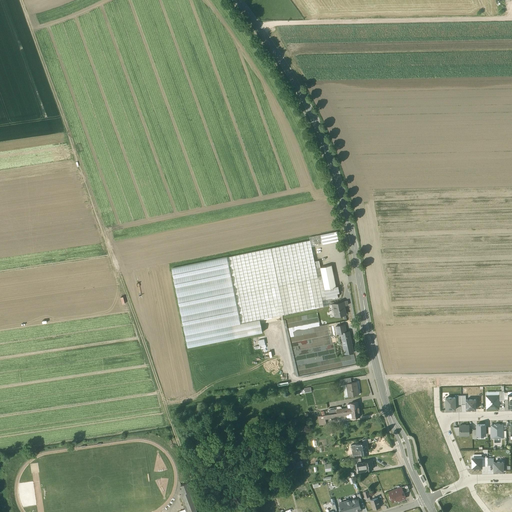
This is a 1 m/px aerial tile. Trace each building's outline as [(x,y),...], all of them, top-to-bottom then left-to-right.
[(321,235),(323,244),(338,241),(337,231),(321,235)] [(323,244),(321,235),(309,237),(310,240),(312,247),(323,244)] [(310,240),(271,248),(284,314),(324,306),(322,300),(322,297),(326,296),(324,289),(336,287),(332,265),(320,267),(320,268),(316,268),(312,247),(310,240)] [(260,319),(284,314),(271,248),(228,257),(241,323),(260,319)] [(241,323),(228,257),(172,268),(188,347),(262,332),(260,319),(241,323)] [(336,287),(324,289),(326,296),(322,297),(322,300),(326,299),(338,297),(337,294),(336,287)] [(334,304),(336,316),(346,314),(344,307),(343,304),(339,305),(338,303),(334,304)] [(342,325),(335,326),(337,334),(341,333),(344,332),(342,325)] [(344,332),(341,333),(342,342),(346,341),(346,344),(343,345),(345,354),(354,352),(352,343),(351,344),(350,340),(351,340),(349,331),(346,332),(344,332)] [(298,374),(295,361),(290,362),(292,373),(295,372),(295,375),(298,374)] [(347,384),(349,397),(358,395),(356,382),(352,383),(347,383),(347,384)] [(404,402),(418,432),(428,428),(426,424),(434,420),(422,391),(406,398),(407,401),(404,402)] [(486,396),(486,409),(498,409),(498,401),(499,401),(498,396),(486,396)] [(455,398),(446,398),(446,410),(455,410),(455,405),(455,398)] [(476,400),(466,400),(466,405),(466,410),(476,409),(476,400)] [(351,408),(351,411),(359,409),(358,402),(350,404),(351,408)] [(360,417),(359,409),(351,411),(351,413),(352,418),(360,417)] [(317,417),(319,426),(326,425),(325,419),(322,420),(321,416),(317,417)] [(491,439),(504,439),(503,431),(503,424),(490,424),(491,428),(491,435),(491,439)] [(462,426),(459,426),(459,427),(460,436),(469,436),(469,425),(466,426),(466,425),(462,425),(462,426)] [(485,425),(477,425),(477,430),(477,436),(485,436),(485,425)] [(357,450),(356,444),(351,445),(353,456),(368,453),(367,448),(357,450)] [(427,457),(439,484),(454,478),(453,476),(456,475),(444,444),(433,448),(435,453),(427,457)] [(473,465),(473,466),(477,466),(477,468),(482,467),(482,458),(472,458),(472,465),(473,465)] [(357,463),(358,468),(361,468),(361,472),(366,471),(366,470),(373,469),(371,461),(364,462),(361,462),(360,463),(357,463)] [(503,462),(494,462),(494,465),(494,471),(503,471),(503,462)] [(196,511),(189,492),(191,491),(188,483),(181,486),(182,489),(180,489),(181,494),(180,495),(186,511),(196,511)] [(483,492),(498,511),(509,511),(508,510),(511,506),(511,503),(500,487),(494,491),(491,487),(483,492)] [(392,499),(393,502),(399,500),(399,501),(406,498),(404,492),(402,488),(402,489),(395,491),(394,490),(389,492),(390,496),(389,497),(390,499),(391,500),(392,499)] [(473,511),(475,511),(463,496),(461,498),(459,495),(451,499),(454,503),(450,506),(454,511),(473,511)] [(359,502),(357,497),(339,503),(342,511),(357,511),(362,511),(359,502)] [(370,500),(373,509),(380,507),(377,498),(370,500)]
